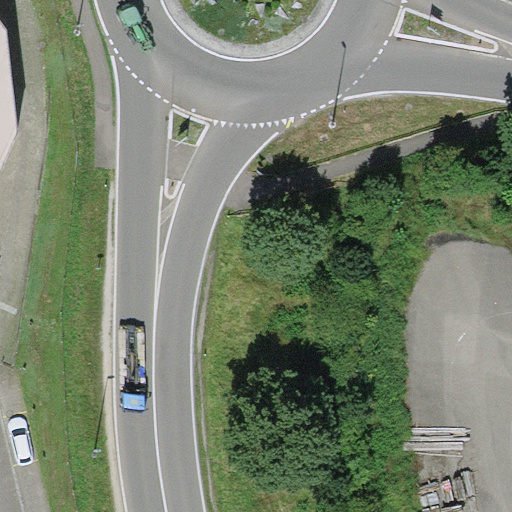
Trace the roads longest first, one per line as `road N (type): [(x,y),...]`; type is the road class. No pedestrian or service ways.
road 1 (primary): [(142,28),(138,224),(156,318)]
road 2 (primary): [(156,318),(212,168),(291,82)]
road 3 (primary): [(316,71),(373,64),(511,73)]
road 4 (primary): [(156,318),(157,443),(168,511)]
road 5 (primary): [(142,28),(205,81),(241,89),(291,82)]
